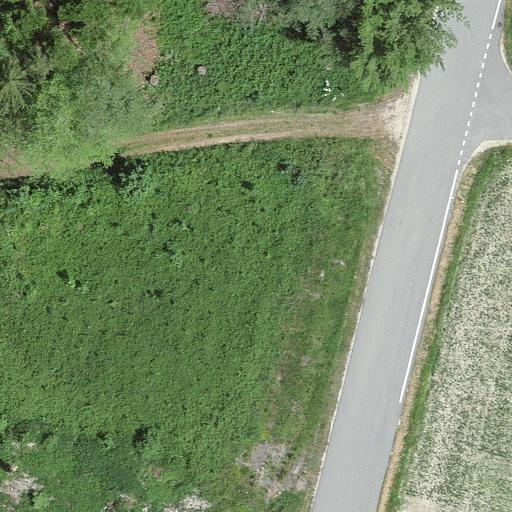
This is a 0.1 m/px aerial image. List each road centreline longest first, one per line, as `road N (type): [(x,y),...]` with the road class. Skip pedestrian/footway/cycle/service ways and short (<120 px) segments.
road 1 (tertiary): [(476,0),(344,511)]
road 2 (track): [(435,141),(285,123),(0,173)]
